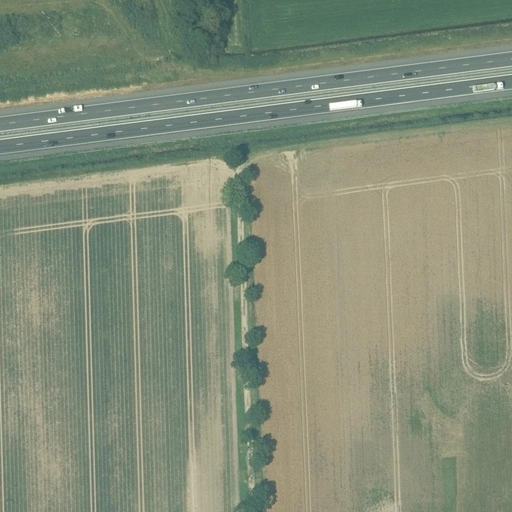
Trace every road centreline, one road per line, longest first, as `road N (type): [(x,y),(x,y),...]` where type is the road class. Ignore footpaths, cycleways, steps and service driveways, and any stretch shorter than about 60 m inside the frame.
road 1 (motorway): [(511,58),(0,124)]
road 2 (motorway): [(0,147),(511,81)]
road 3 (track): [(251,511),(236,150)]
